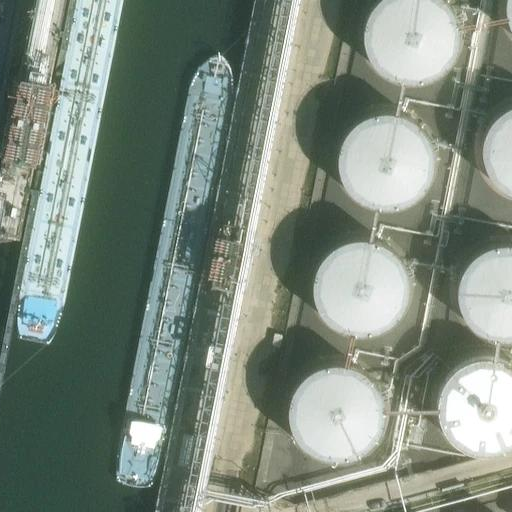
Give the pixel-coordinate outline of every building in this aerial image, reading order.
[(458,26),(458,25),(457,14),(453,5),(450,0),(368,0),(365,5),(362,14),(361,25),(362,35),(365,44),(369,53),(375,60),(383,66),(390,70),(398,73),(409,74),(420,73),(428,70),(436,66),(444,60),(449,53),(454,44),(457,36),(458,26)] [(511,0),(502,0),(503,2),(504,11),(507,20),(510,27),(511,29),(511,0)] [(511,93),(504,96),(496,102),(489,109),(483,119),(480,128),(479,136),(479,145),(481,154),(485,164),(490,171),(498,178),(506,183),(511,185),(511,93)] [(437,156),(437,155),(436,145),(433,136),(428,127),(422,119),(414,113),(405,109),(396,107),(385,106),(376,108),(367,111),(358,116),(352,122),(346,130),(342,138),(340,146),(339,155),(340,164),(342,174),(347,182),(353,189),(361,196),(369,201),(379,204),(386,205),(397,204),(407,201),(416,196),(423,190),(428,184),(433,176),(436,166),(437,156)] [(412,283),(412,282),(411,272),(408,261),(403,252),(398,246),(389,239),(380,234),(373,232),(363,231),(352,231),(343,234),(333,239),(326,244),(320,251),(314,261),(311,269),(310,281),(311,292),(314,301),(318,310),(324,317),(330,323),(339,328),(350,332),(358,333),(368,333),(378,330),(387,326),(395,320),(401,313),(408,303),(411,294),(412,283)] [(511,237),(505,237),(494,237),(486,239),(477,243),(470,249),(463,257),(458,266),(455,274),(454,284),(455,293),(457,302),(461,310),(466,318),(473,323),(482,329),(492,333),(501,334),(511,332),(511,237)] [(511,356),(506,353),(497,350),(488,349),(477,350),(468,352),(460,357),(453,362),(447,369),(441,378),(438,387),(437,396),(437,406),(440,415),(444,424),(449,432),(456,438),(466,444),(475,447),(485,448),(495,447),(503,445),(511,440),(511,356)] [(386,407),(386,406),(385,396),(382,386),(376,376),(370,369),(363,363),(353,359),(345,357),(333,356),(324,357),(318,359),(312,362),(305,366),(297,373),(292,380),(288,390),(285,399),(285,407),(286,417),(290,428),(295,436),(301,444),(310,450),(318,454),(327,456),(336,457),(344,456),(354,454),(362,450),(371,443),(377,436),(382,426),(385,417),(386,407)]
